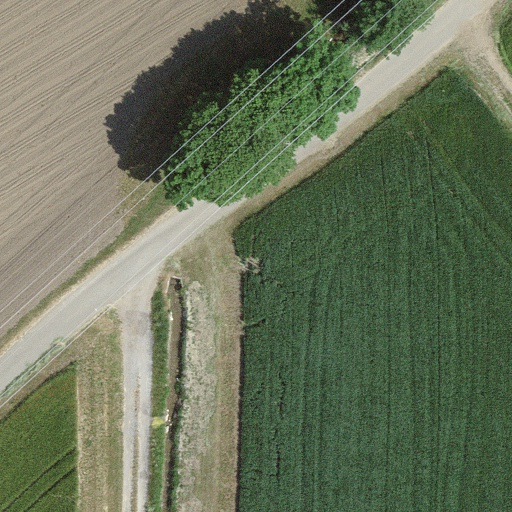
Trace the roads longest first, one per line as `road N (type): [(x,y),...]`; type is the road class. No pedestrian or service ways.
road 1 (unclassified): [(0,379),(129,268),(429,47),(479,0)]
road 2 (track): [(129,268),(120,511)]
